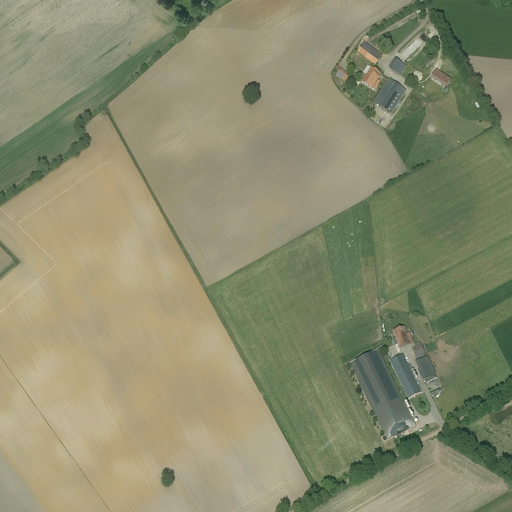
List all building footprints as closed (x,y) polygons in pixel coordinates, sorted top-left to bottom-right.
[(364,42),(357,53),(363,57),(375,66),(382,56),(364,42)] [(401,76),(408,67),(397,59),(390,68),(401,76)] [(430,76),(419,69),(418,71),(411,67),(408,72),(416,78),(417,75),(426,81),(430,76)] [(377,81),(381,75),(370,68),(361,82),(374,91),(380,82),(377,81)] [(336,76),(345,82),(349,76),(340,69),(336,76)] [(448,87),(453,80),(437,70),(433,78),(448,87)] [(391,115),(406,91),(388,79),(373,103),(391,115)] [(399,349),(413,344),(409,333),(406,334),(404,328),(393,331),(396,338),(392,340),(394,346),(397,345),(399,349)] [(425,345),(421,346),(413,349),(417,361),(425,358),(423,352),(427,350),(425,345)] [(416,427),(415,425),(414,425),(378,350),(349,364),(387,441),(416,427)] [(410,364),(409,356),(397,357),(397,360),(391,360),(392,364),(398,364),(398,365),(410,364)] [(423,381),(436,375),(431,364),(418,371),(423,381)] [(408,400),(422,393),(408,366),(395,372),(408,400)]
